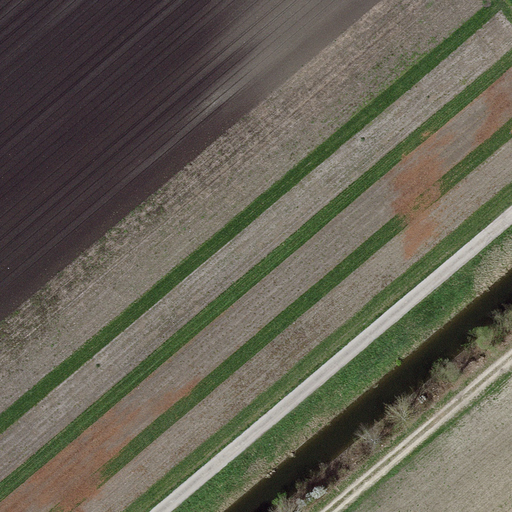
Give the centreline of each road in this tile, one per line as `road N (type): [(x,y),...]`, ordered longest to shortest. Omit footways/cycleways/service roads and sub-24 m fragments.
road 1 (track): [(511,223),(170,511)]
road 2 (track): [(341,511),(511,369)]
